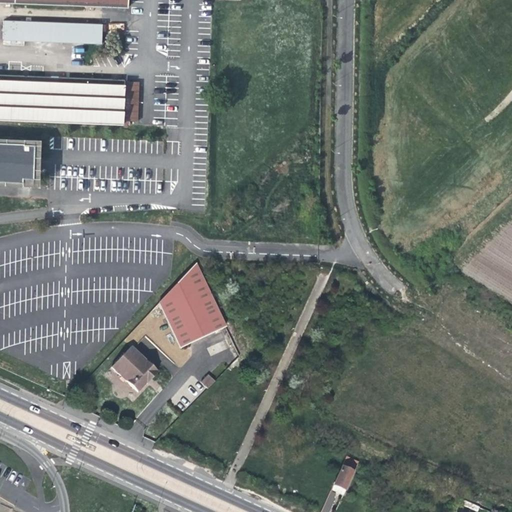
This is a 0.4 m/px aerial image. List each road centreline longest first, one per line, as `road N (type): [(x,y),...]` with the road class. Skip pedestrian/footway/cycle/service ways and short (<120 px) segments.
road 1 (primary): [(262,511),(0,393)]
road 2 (primary): [(0,416),(205,511)]
